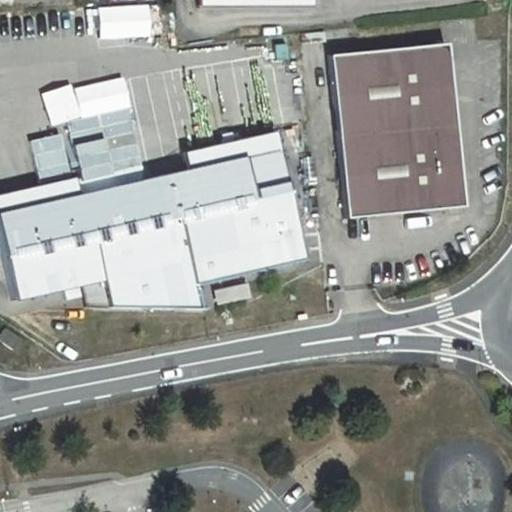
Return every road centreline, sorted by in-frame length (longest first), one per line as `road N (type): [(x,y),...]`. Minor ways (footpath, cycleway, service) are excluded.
road 1 (unclassified): [(350,338),(0,405)]
road 2 (unknown): [(186,0),(201,34),(275,40),(476,0)]
road 3 (unclassified): [(350,338),(511,360)]
road 4 (unclassified): [(503,290),(350,338)]
